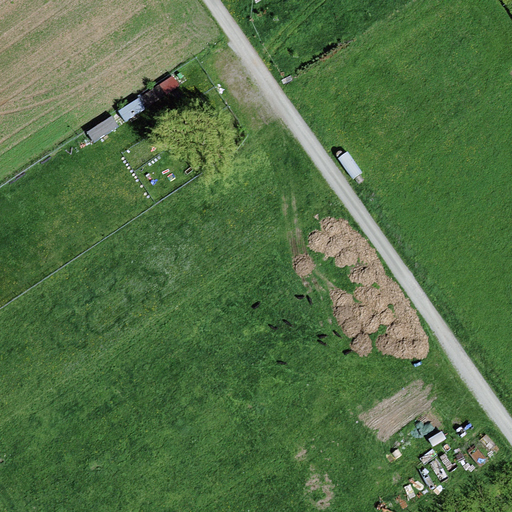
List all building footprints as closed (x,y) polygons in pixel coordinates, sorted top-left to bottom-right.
[(177,85),(172,77),(161,84),(167,92),(177,85)] [(144,109),(138,99),(120,111),(126,120),(144,109)] [(117,126),(111,117),(89,132),(95,141),(117,126)] [(372,169),(355,143),(341,152),(358,178),(372,169)] [(418,386),(378,417),(389,432),(429,401),(418,386)]
